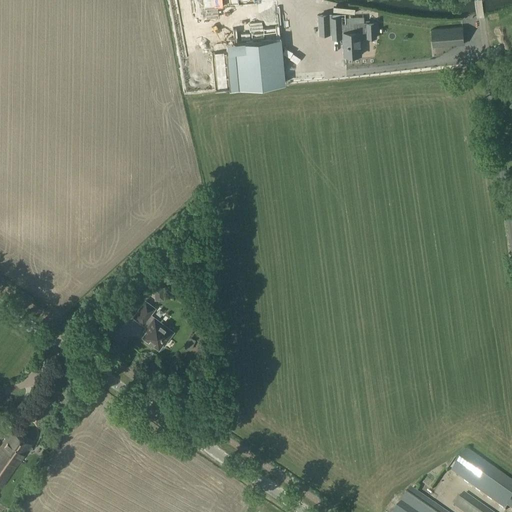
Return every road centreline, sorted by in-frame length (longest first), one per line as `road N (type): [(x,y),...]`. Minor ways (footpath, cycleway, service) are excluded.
road 1 (tertiary): [(310,511),(0,305)]
road 2 (unclassified): [(511,267),(472,0)]
